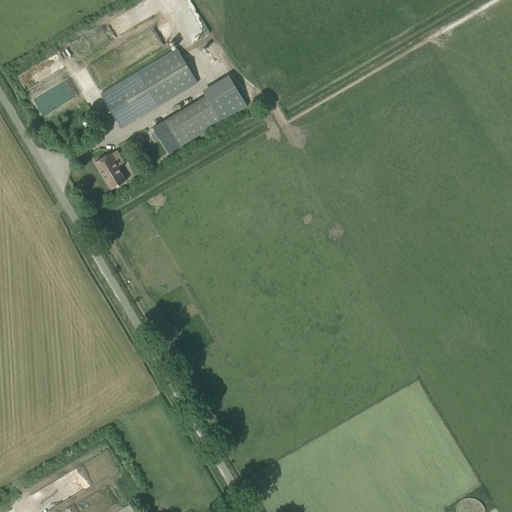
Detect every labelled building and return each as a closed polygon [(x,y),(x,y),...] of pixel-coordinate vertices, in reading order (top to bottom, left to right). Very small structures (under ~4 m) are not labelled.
[(197,82),(177,49),(100,94),(121,128),(197,82)] [(40,61),(28,67),(31,72),(42,66),(40,61)] [(177,142),(217,119),(204,98),(165,121),(177,142)] [(165,121),(153,127),(168,153),(180,146),(177,142),(165,121)] [(111,189),(126,181),(110,153),(95,162),(111,189)]
